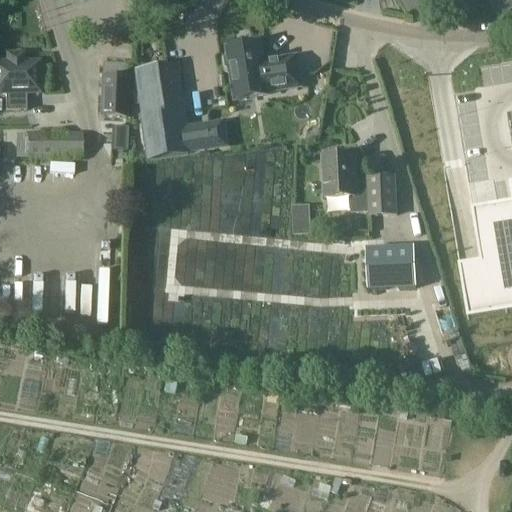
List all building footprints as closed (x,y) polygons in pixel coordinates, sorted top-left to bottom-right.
[(481,12),(479,9),(470,9),(464,11),(464,18),(482,18),(481,12)] [(228,57),(224,61),(225,69),(230,71),(234,102),(267,98),(267,95),(299,90),(295,59),(271,63),(271,67),(263,68),(260,45),(227,50),(228,57)] [(39,95),(39,94),(39,65),(21,65),(21,61),(8,61),(8,65),(0,65),(0,95),(5,96),(5,113),(26,113),(26,95),(39,95)] [(208,131),(185,134),(175,68),(136,74),(149,161),(188,155),(211,152),(208,131)] [(102,80),(100,119),(125,120),(127,81),(102,80)] [(82,136),(27,135),(27,161),(82,162),(82,136)] [(489,161),(474,163),(476,176),(511,170),(511,152),(488,157),(489,161)] [(367,218),(395,217),(393,179),(366,180),(366,186),(354,187),(353,157),(322,158),(323,199),(349,198),(350,215),(367,214),(367,218)] [(460,268),(459,268),(464,297),(468,320),(511,313),(511,186),(510,186),(510,189),(510,188),(511,198),(511,205),(472,212),(481,265),(482,275),(462,278),(460,269),(460,268)] [(414,249),(366,252),(368,292),(416,290),(414,249)] [(101,305),(91,305),(90,330),(100,330),(101,305)] [(502,347),(489,349),(492,375),(506,373),(502,347)] [(428,416),(421,461),(392,457),(391,465),(442,473),(449,419),(428,416)]
